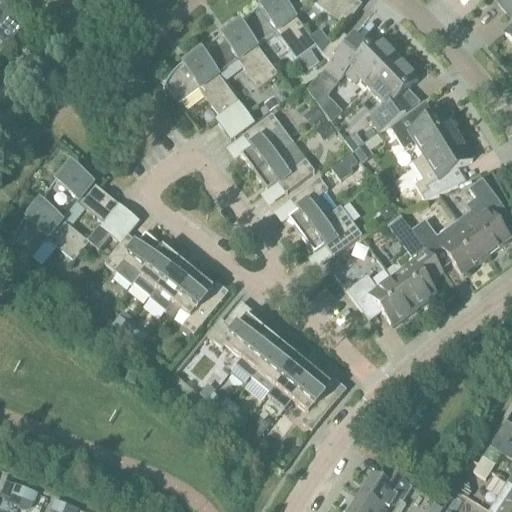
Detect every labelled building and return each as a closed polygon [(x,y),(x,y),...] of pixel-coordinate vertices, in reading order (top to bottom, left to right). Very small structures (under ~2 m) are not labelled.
[(314,8),(343,31),(362,8),(346,0),(282,0),(297,20),(314,8)] [(511,0),(504,0),(497,6),(511,22),(511,26),(511,30),(505,37),(511,45),(511,0)] [(248,22),(243,29),(257,49),(276,36),(297,64),(300,62),(310,54),(316,50),(282,1),(261,14),(260,11),(253,17),(250,19),(248,22)] [(2,17),(0,15),(0,42),(2,45),(18,30),(5,14),(2,17)] [(210,50),(203,59),(218,79),(237,65),(258,93),(277,78),(257,49),(243,29),(224,44),(221,40),(217,43),(214,46),(210,50)] [(339,36),(322,57),(331,65),(342,52),(349,44),(339,36)] [(331,65),(307,96),(318,111),(327,100),(344,77),(354,87),(358,83),(368,92),(398,63),(396,60),(396,57),(390,51),(386,51),(379,43),(368,53),(357,64),(342,52),(331,65)] [(310,54),(300,62),(308,73),(318,66),(310,54)] [(246,117),(203,59),(185,72),(183,70),(184,69),(183,68),(179,71),(175,75),(171,79),(168,83),(166,88),(163,92),(164,93),(165,90),(178,108),(199,93),(218,121),(215,123),(223,134),(246,117)] [(398,63),(368,92),(386,111),(369,124),(379,137),(419,107),(406,94),(417,83),(398,63)] [(416,149),(423,160),(457,139),(454,135),(456,131),(452,124),(448,124),(442,115),(432,121),(424,108),(391,133),(403,152),(411,148),(413,151),(416,149)] [(311,128),(322,119),(316,110),(304,120),(311,128)] [(250,123),(246,117),(223,134),(230,144),(253,127),(250,123)] [(254,176),(283,155),(270,138),(280,130),(271,118),(242,140),(250,151),(240,158),(254,176)] [(323,144),(334,135),(326,125),(315,134),(323,144)] [(423,160),(412,166),(423,184),(415,189),(424,205),(465,186),(457,174),(472,164),(457,139),(423,160)] [(359,166),(372,160),(364,145),(351,152),(359,166)] [(283,155),(254,176),(267,194),(277,187),(285,197),(314,175),(305,164),(295,171),(283,155)] [(348,176),(355,166),(346,159),(339,170),(348,176)] [(404,192),(420,182),(410,166),(394,175),(404,192)] [(111,240),(129,218),(73,172),(59,189),(56,187),(56,186),(52,190),(49,195),(47,199),(45,204),(44,210),(43,209),(42,210),(88,248),(89,247),(62,225),(77,207),(103,228),(100,232),(111,240)] [(301,240),(330,218),(317,201),(327,194),(319,182),(289,204),(297,215),(287,222),(301,240)] [(458,224),(486,261),(510,244),(490,217),(501,209),(482,183),(468,193),(476,203),(466,210),(470,215),(458,224)] [(395,218),(387,207),(377,214),(385,225),(395,218)] [(74,266),(88,248),(42,210),(28,227),(26,224),(25,223),(22,227),(19,232),(17,236),(14,241),(13,246),(12,251),(13,252),(14,249),(40,270),(55,251),(74,266)] [(330,218),(301,240),(314,258),(324,250),(332,261),(361,239),(340,211),(330,218)] [(120,248),(127,239),(139,226),(129,218),(111,240),(120,248)] [(435,267),(411,235),(400,221),(387,231),(407,258),(395,266),(401,274),(391,282),(415,314),(436,298),(421,278),(435,267)] [(486,261),(458,224),(436,240),(425,224),(411,235),(435,267),(440,273),(451,265),(461,279),(486,261)] [(132,289),(162,252),(145,238),(137,247),(127,239),(120,248),(104,268),(115,277),(131,290),(132,289)] [(149,302),(179,266),(162,252),(132,289),(149,302)] [(166,316),(173,307),(196,279),(179,266),(149,302),(166,316)] [(196,279),(173,307),(189,321),(182,330),(193,339),(228,296),(217,287),(212,292),(196,279)] [(415,314),(391,282),(377,293),(367,280),(346,295),(368,324),(381,315),(392,331),(415,314)] [(70,285),(63,295),(74,304),(82,294),(79,292),(69,284),(70,285)] [(88,315),(99,302),(85,290),(74,304),(88,315)] [(330,321),(342,310),(335,302),(322,313),(330,321)] [(241,363),(264,335),(248,321),(252,316),(241,306),(224,327),(219,324),(207,339),(221,351),(223,348),(241,363)] [(122,336),(128,328),(120,319),(114,327),(122,336)] [(132,343),(139,335),(129,327),(123,335),(132,343)] [(252,383),(280,348),(264,335),(241,363),(235,370),(252,383)] [(268,397),(297,362),(280,348),(252,383),(268,397)] [(283,413),(291,404),(314,376),(297,362),(268,397),(266,400),(283,413)] [(314,376),(291,404),(307,417),(300,426),(311,436),(318,427),(326,417),(334,407),(346,394),(335,384),(330,389),(314,376)] [(215,413),(222,405),(212,397),(206,405),(215,413)] [(239,433),(246,424),(236,417),(229,425),(239,433)] [(500,431),(511,438),(511,437),(511,428),(505,424),(500,431)] [(507,446),(511,438),(500,431),(496,438),(507,446)] [(251,437),(245,444),(252,448),(257,442),(251,437)] [(477,467),(489,475),(494,468),(481,460),(477,467)] [(485,482),(489,475),(477,467),(473,475),(485,482)] [(359,499),(379,511),(401,511),(405,508),(401,505),(410,490),(396,481),(389,491),(371,480),(359,499)] [(511,511),(511,489),(506,486),(497,500),(500,502),(493,511),(511,511)] [(22,502),(25,492),(13,488),(9,497),(22,502)] [(25,492),(22,502),(33,507),(37,497),(25,492)] [(379,511),(359,499),(350,511),(379,511)] [(49,511),(63,511),(65,508),(53,503),(49,511)]
